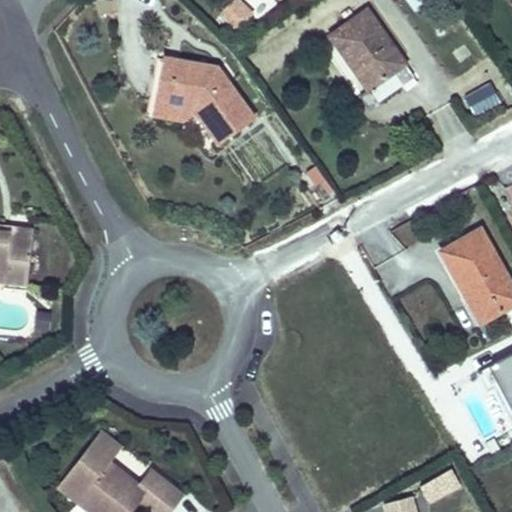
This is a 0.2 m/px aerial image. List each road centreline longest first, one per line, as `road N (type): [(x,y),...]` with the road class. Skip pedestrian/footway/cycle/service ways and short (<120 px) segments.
road 1 (residential): [(234,290),(277,258),(511,136)]
road 2 (residential): [(15,36),(140,268)]
road 3 (residential): [(274,511),(205,383)]
road 4 (residential): [(0,415),(117,352)]
